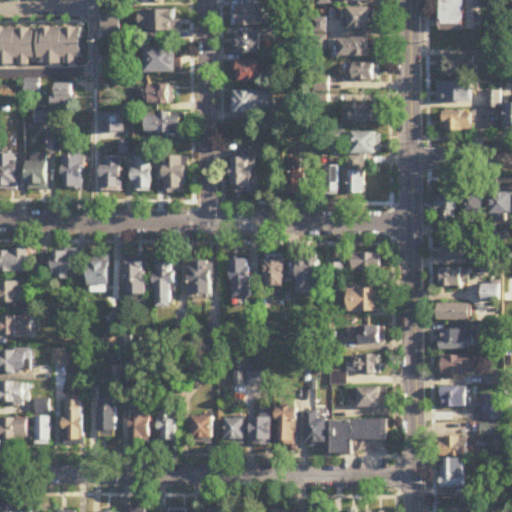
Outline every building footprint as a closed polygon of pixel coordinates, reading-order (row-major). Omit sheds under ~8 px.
[(465,0),(465,19),(463,19),(463,23),(465,23),(465,29),(440,29),(440,23),(443,23),(443,19),(441,19),(441,0),(465,0)] [(233,27),(268,27),(268,7),(233,7),(233,27)] [(376,9),(349,9),(349,31),(376,31),(376,9)] [(140,11),(140,33),(181,33),(181,11),(140,11)] [(35,29),(0,29),(0,66),(35,67),(35,29)] [(82,29),(40,29),(39,65),(82,65),(82,29)] [(261,33),(234,33),(234,55),(261,55),(261,33)] [(341,58),(376,58),(376,39),(341,39),(341,58)] [(178,49),(146,49),(146,74),(178,74),(178,49)] [(438,57),(438,79),(470,79),(470,57),(438,57)] [(108,76),(121,76),(121,60),(108,60),(108,76)] [(260,84),(260,63),(238,63),(238,84),(260,84)] [(380,65),(351,65),(351,81),(380,81),(380,65)] [(438,105),(472,105),(472,83),(438,83),(438,105)] [(175,87),(145,87),(145,106),(175,106),(175,87)] [(233,116),(275,116),(275,93),(233,93),(233,116)] [(488,109),(500,109),(500,94),(488,94),(488,109)] [(380,125),(380,107),(345,107),(345,125),(380,125)] [(125,114),(104,114),(104,133),(125,133),(125,114)] [(442,114),(442,133),(472,133),(472,114),(442,114)] [(148,133),(184,133),(184,116),(148,116),(148,133)] [(345,147),(345,133),(329,133),(329,147),(345,147)] [(349,195),(365,195),(365,156),(382,156),(382,134),(349,134),(349,195)] [(0,190),(19,191),(19,156),(0,155),(0,190)] [(28,191),(49,191),(49,156),(28,156),(28,191)] [(153,156),(135,157),(135,193),(153,193),(153,156)] [(84,157),(65,157),(65,189),(84,189),(84,157)] [(104,190),(123,190),(123,158),(104,158),(104,190)] [(187,158),(165,158),(165,195),(187,195),(187,158)] [(233,195),(255,195),(255,159),(233,159),(233,195)] [(305,159),(288,159),(288,196),(305,196),(305,159)] [(340,168),(319,168),(319,197),(340,197),(340,168)] [(492,224),(511,224),(511,193),(492,194),(492,224)] [(484,194),(464,194),(464,219),(484,219),(484,194)] [(456,195),(438,195),(438,222),(456,222),(456,195)] [(442,242),(442,260),(464,260),(464,242),(442,242)] [(31,250),(0,250),(0,273),(31,273),(31,250)] [(54,251),(54,281),(77,281),(77,251),(54,251)] [(381,272),(381,255),(351,255),(351,272),(381,272)] [(129,297),(148,297),(148,257),(129,257),(129,297)] [(252,299),(252,260),(234,260),(234,299),(252,299)] [(267,260),(267,288),(286,288),(286,260),(267,260)] [(299,260),(299,296),(320,296),(320,260),(299,260)] [(91,287),(111,287),(111,261),(91,261),(91,287)] [(214,263),(192,263),(192,298),(214,298),(214,263)] [(157,265),(157,307),(176,307),(176,265),(157,265)] [(329,265),(329,282),(344,282),(344,265),(329,265)] [(36,279),(47,279),(47,267),(36,267),(36,279)] [(470,289),(470,270),(442,270),(442,289),(470,289)] [(0,304),(16,304),(16,312),(30,312),(30,283),(0,282),(0,304)] [(501,303),(501,285),(483,285),(483,303),(501,303)] [(349,290),(350,313),(381,313),(381,290),(349,290)] [(439,323),(471,323),(471,306),(439,306),(439,323)] [(0,336),(33,337),(33,317),(0,317),(0,336)] [(356,328),(356,345),(385,345),(385,328),(356,328)] [(442,351),(475,351),(475,332),(442,332),(442,351)] [(314,351),(314,336),(297,336),(297,351),(314,351)] [(69,364),(69,351),(54,351),(54,364),(69,364)] [(0,373),(30,374),(30,352),(0,352),(0,373)] [(381,357),(350,357),(350,376),(381,376),(381,357)] [(441,358),(441,377),(477,377),(477,358),(441,358)] [(249,385),(262,385),(263,371),(249,371),(249,385)] [(30,384),(0,384),(0,405),(30,405),(30,384)] [(441,409),(470,409),(470,388),(441,388),(441,409)] [(388,409),(388,389),(354,390),(354,410),(388,409)] [(483,420),(502,420),(502,396),(483,396),(483,420)] [(52,401),(38,401),(38,446),(52,446),(52,401)] [(118,438),(118,401),(101,401),(101,438),(118,438)] [(66,402),(66,445),(85,445),(85,402),(66,402)] [(134,444),(153,444),(153,408),(134,408),(134,444)] [(298,410),(279,410),(279,447),(298,447),(298,410)] [(319,420),(319,411),(307,411),(307,446),(328,446),(328,420),(319,420)] [(179,443),(179,413),(161,413),(161,443),(179,443)] [(215,417),(194,417),(194,442),(215,442),(215,417)] [(274,418),(252,418),(252,446),(274,446),(274,418)] [(245,444),(245,419),(227,419),(227,444),(245,444)] [(0,420),(0,442),(30,442),(30,420),(0,420)] [(332,421),(332,455),(357,455),(357,442),(389,442),(389,421),(332,421)] [(482,436),(500,436),(500,426),(482,426),(482,436)] [(467,438),(441,438),(441,458),(467,458),(467,438)] [(464,460),(442,460),(442,489),(464,489),(464,460)] [(502,471),(483,471),(483,491),(502,491),(502,471)] [(472,511),(472,495),(442,495),(442,511),(472,511)]
